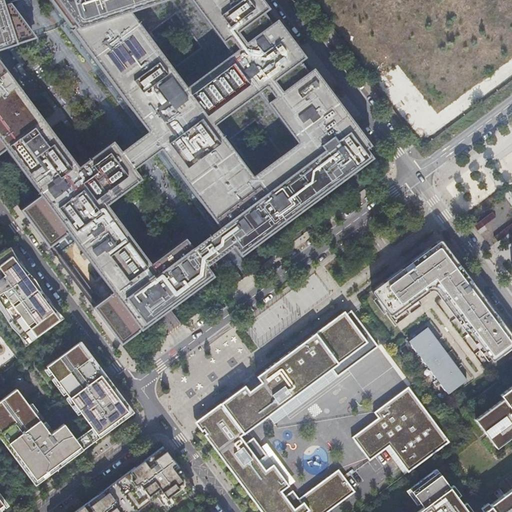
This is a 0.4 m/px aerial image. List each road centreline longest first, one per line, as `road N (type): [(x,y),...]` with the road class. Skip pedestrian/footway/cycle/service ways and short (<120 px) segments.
road 1 (residential): [(413,174),(133,385)]
road 2 (residential): [(1,210),(133,385)]
road 3 (residential): [(413,174),(285,0)]
road 4 (residential): [(511,307),(413,174)]
road 5 (residential): [(163,421),(40,511)]
road 6 (residential): [(511,102),(413,174)]
